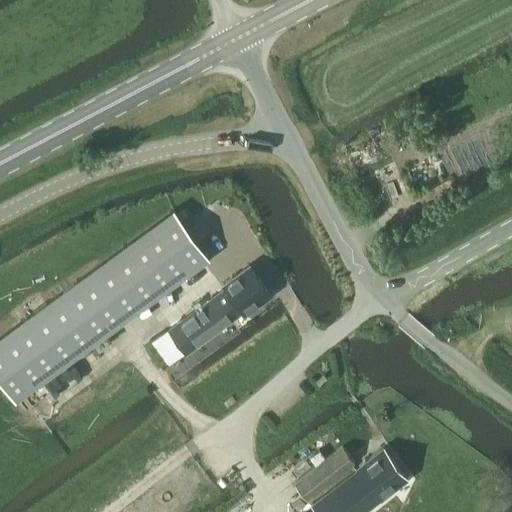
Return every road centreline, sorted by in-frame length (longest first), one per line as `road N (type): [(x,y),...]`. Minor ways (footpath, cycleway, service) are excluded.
road 1 (unclassified): [(0,216),(108,166),(282,124)]
road 2 (primary): [(0,166),(236,39)]
road 3 (unclassified): [(227,434),(382,298)]
road 4 (unclassified): [(382,298),(282,124)]
road 5 (unclassified): [(511,402),(382,298)]
road 6 (unclassified): [(382,298),(511,227)]
road 7 (track): [(108,511),(193,446),(227,434)]
